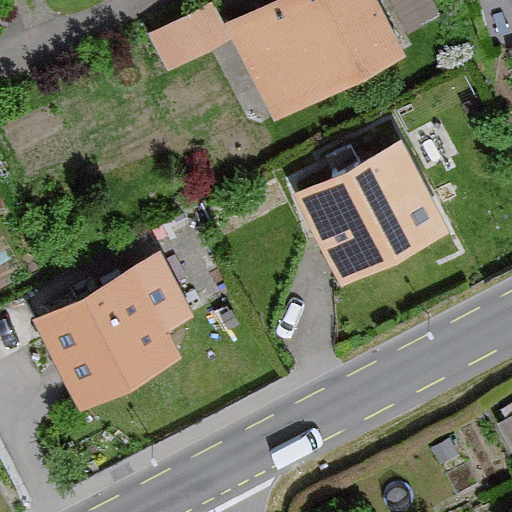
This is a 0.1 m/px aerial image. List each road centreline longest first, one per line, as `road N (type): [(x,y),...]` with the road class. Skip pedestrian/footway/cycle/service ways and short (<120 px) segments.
road 1 (secondary): [(511,318),(188,486)]
road 2 (residential): [(0,72),(156,0)]
